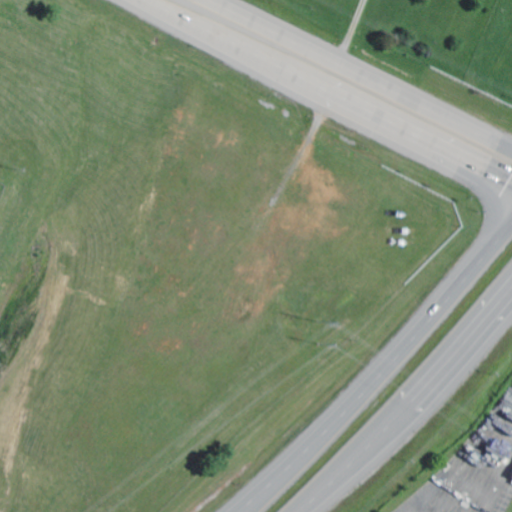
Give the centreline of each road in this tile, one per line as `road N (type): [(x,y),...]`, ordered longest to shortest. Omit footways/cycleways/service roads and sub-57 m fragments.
road 1 (trunk): [(511,223),(374,383),(239,511)]
road 2 (primary): [(511,167),(176,0)]
road 3 (trunk): [(308,511),(511,296)]
